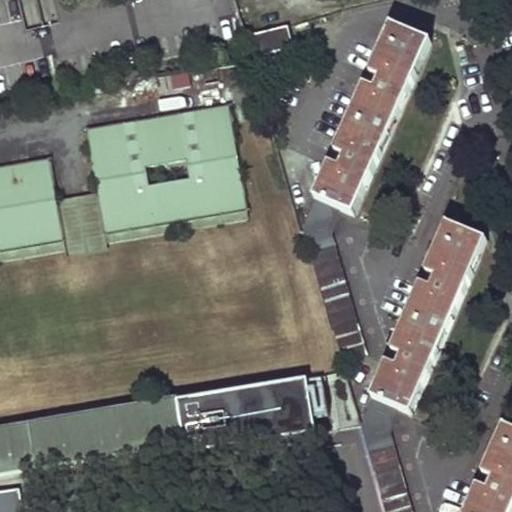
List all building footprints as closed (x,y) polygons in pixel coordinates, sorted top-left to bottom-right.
[(247,36),(253,58),(293,48),(287,26),(247,36)] [(315,201),(340,212),(355,218),(430,45),(390,27),(315,201)] [(265,79),(282,74),(276,57),(261,62),(265,79)] [(96,91),(98,97),(113,94),(112,88),(96,91)] [(103,197),(110,234),(159,225),(158,221),(178,217),(199,213),(200,218),(251,209),(234,111),(92,136),(103,197)] [(0,174),(0,246),(13,245),(14,251),(67,242),(61,205),(54,165),(0,174)] [(0,253),(0,265),(252,221),(251,209),(200,218),(179,222),(159,225),(110,234),(103,197),(61,205),(67,242),(0,253)] [(340,212),(315,201),(303,228),(343,364),(366,357),(330,235),(340,212)] [(179,222),(200,218),(199,213),(178,217),(179,222)] [(179,222),(178,217),(158,221),(159,225),(179,222)] [(372,400),(395,410),(411,417),(487,243),(448,226),(372,400)] [(0,253),(14,251),(13,245),(0,246),(0,253)] [(395,410),(372,400),(361,425),(386,511),(411,511),(389,436),(395,410)] [(0,484),(186,453),(178,405),(0,435),(0,484)] [(469,511),(511,511),(511,430),(506,428),(469,511)]
